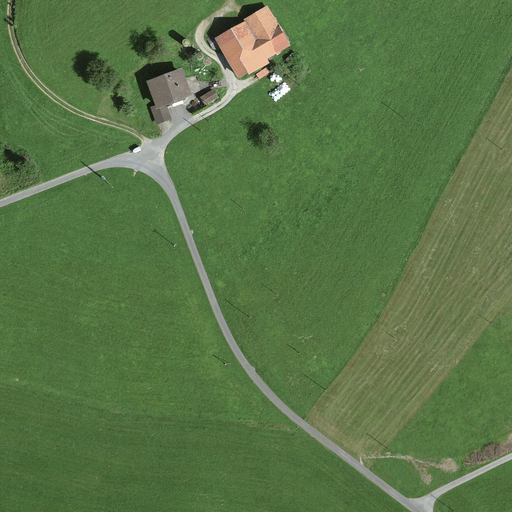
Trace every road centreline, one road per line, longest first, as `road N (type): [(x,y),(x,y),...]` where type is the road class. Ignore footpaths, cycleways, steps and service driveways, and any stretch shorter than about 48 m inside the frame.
road 1 (residential): [(416,511),(290,417),(242,362),(155,169),(143,161),(107,162),(0,202)]
road 2 (track): [(12,0),(18,50),(43,88),(150,148)]
